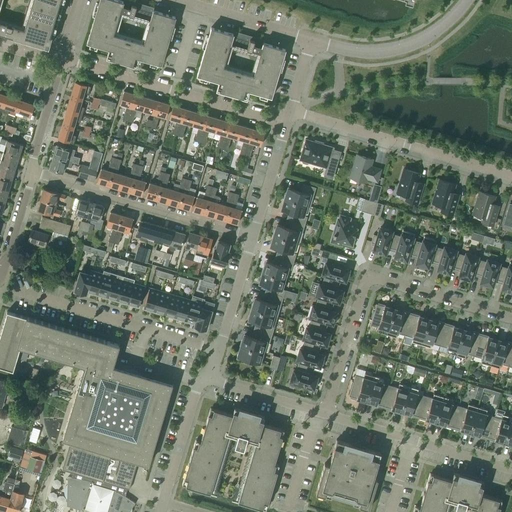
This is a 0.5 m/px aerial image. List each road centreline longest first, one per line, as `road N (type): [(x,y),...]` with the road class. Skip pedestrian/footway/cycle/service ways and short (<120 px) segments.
road 1 (residential): [(325,413),(367,278),(511,319)]
road 2 (residential): [(287,123),(61,61)]
road 3 (residential): [(33,173),(253,238)]
road 4 (residential): [(511,175),(291,110)]
road 5 (residential): [(219,353),(22,296)]
road 6 (residential): [(511,469),(325,413)]
road 7 (residential): [(174,0),(312,41)]
road 8 (tertiary): [(162,502),(201,379)]
road 9 (residential): [(325,413),(201,379)]
